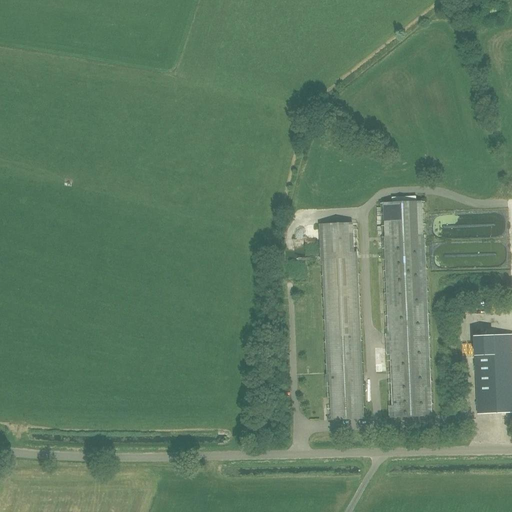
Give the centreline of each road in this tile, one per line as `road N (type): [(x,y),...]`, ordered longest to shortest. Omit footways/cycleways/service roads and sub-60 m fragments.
road 1 (unclassified): [(511,451),(0,451)]
road 2 (unknown): [(296,455),(294,428),(371,418),(359,211)]
road 3 (unknown): [(294,428),(286,235),(303,217),(359,211)]
road 4 (unknown): [(359,211),(382,191),(406,187),(497,202)]
